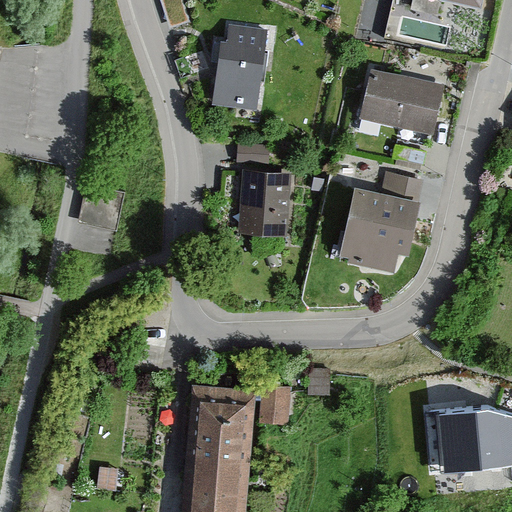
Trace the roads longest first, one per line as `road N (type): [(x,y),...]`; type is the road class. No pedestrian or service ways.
road 1 (residential): [(509,0),(453,236),(434,285),(405,317),(373,332),(184,326)]
road 2 (residential): [(88,0),(60,271),(3,511)]
road 3 (residential): [(129,0),(180,139),(184,326)]
road 4 (residential): [(184,326),(163,511)]
